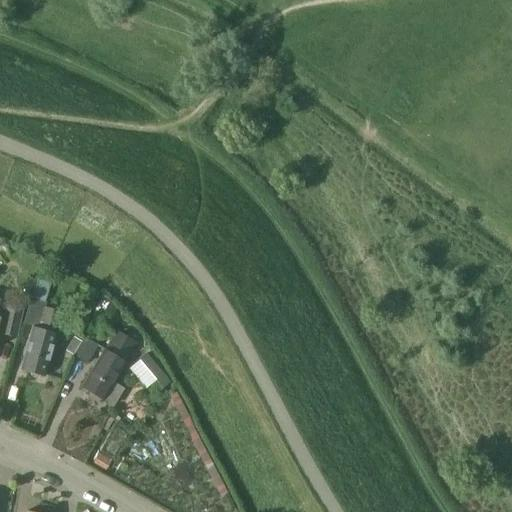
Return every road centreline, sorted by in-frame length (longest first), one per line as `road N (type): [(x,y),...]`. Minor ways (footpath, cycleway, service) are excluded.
road 1 (unclassified): [(334,511),(192,264),(152,223),(101,189),(0,142)]
road 2 (unclassified): [(130,511),(0,448)]
